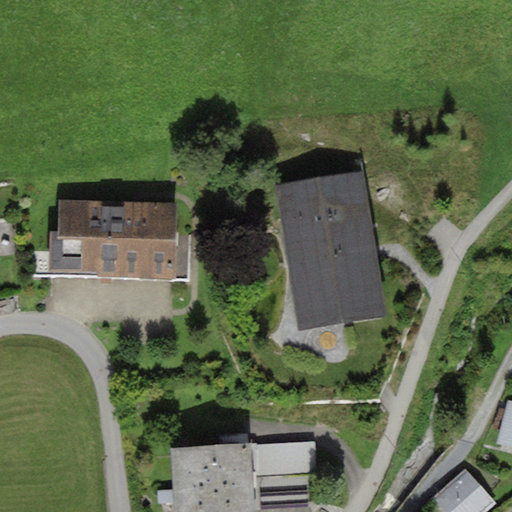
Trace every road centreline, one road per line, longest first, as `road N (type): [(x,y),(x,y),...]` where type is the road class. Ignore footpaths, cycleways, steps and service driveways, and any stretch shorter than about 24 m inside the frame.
road 1 (residential): [(124,511),(97,359),(65,330),(0,327)]
road 2 (track): [(414,511),(511,364)]
